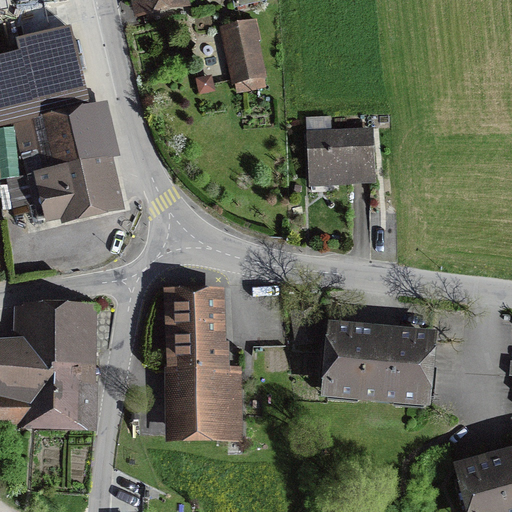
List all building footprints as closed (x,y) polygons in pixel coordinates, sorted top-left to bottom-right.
[(238,90),(263,84),(249,25),(224,31),(238,90)] [(110,204),(70,29),(16,41),(20,56),(0,60),(0,127),(27,121),(31,136),(19,139),(38,221),(110,204)] [(312,177),(373,174),(371,134),(309,137),(312,177)] [(15,214),(30,210),(22,177),(7,181),(15,214)] [(214,347),(213,297),(177,297),(179,435),(239,434),(238,400),(247,400),(246,383),(239,383),(238,346),(214,347)] [(77,390),(78,310),(32,310),(31,359),(4,357),(1,389),(20,391),(20,419),(92,419),(92,390),(77,390)] [(304,318),(304,312),(293,313),(298,343),(317,340),(314,316),(304,318)] [(425,400),(431,340),(333,331),(328,391),(425,400)] [(0,423),(12,423),(12,395),(0,394),(0,423)] [(472,511),(511,511),(511,457),(461,471),(472,511)]
